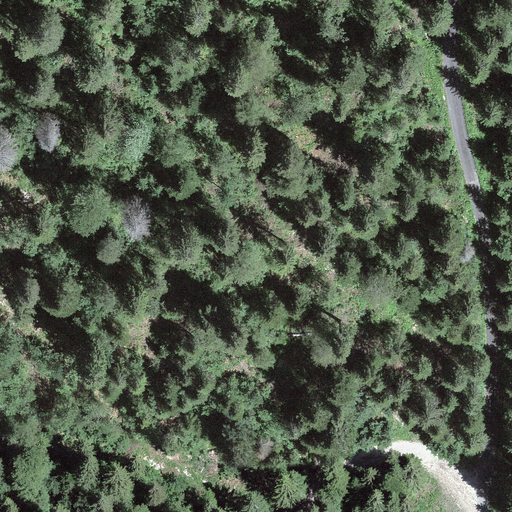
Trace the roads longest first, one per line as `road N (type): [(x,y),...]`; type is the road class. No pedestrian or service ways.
road 1 (track): [(491,511),(490,264),(452,96),(448,0)]
road 2 (track): [(489,504),(437,461),(397,449),(349,464),(292,511)]
